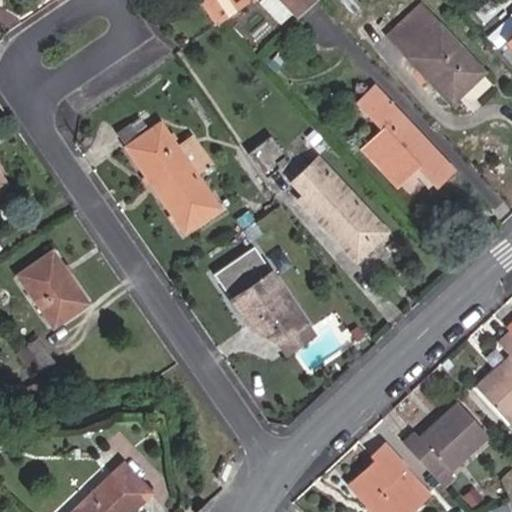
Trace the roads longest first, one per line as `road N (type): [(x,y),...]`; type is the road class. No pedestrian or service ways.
road 1 (residential): [(277,474),(36,109)]
road 2 (residential): [(277,474),(511,253)]
road 3 (residential): [(36,109),(146,38),(119,0)]
